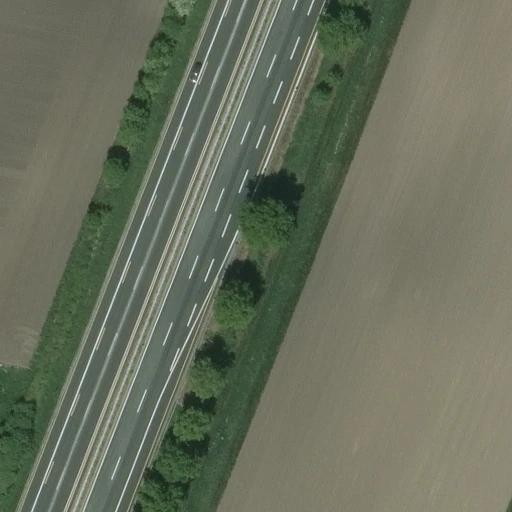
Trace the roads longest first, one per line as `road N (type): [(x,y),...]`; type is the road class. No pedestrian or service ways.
road 1 (motorway): [(245,0),(50,511)]
road 2 (motorway): [(177,319),(237,221),(321,0)]
road 3 (motorway): [(177,319),(298,0)]
road 4 (motorway): [(102,511),(177,319)]
